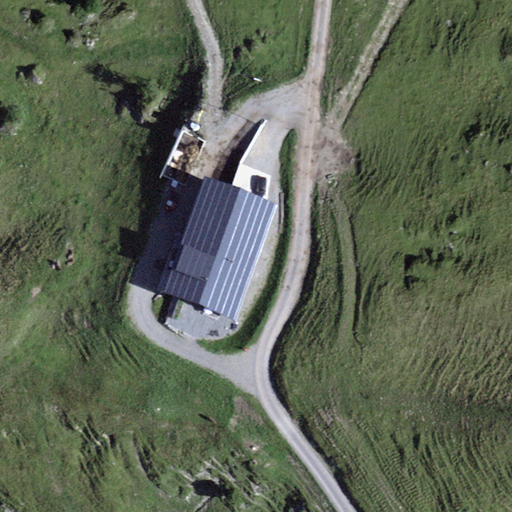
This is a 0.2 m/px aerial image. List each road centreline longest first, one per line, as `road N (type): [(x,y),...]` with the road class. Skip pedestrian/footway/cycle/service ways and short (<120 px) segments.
road 1 (track): [(347,511),(273,404),(260,366),(296,277),(325,0)]
road 2 (track): [(307,163),(397,0)]
